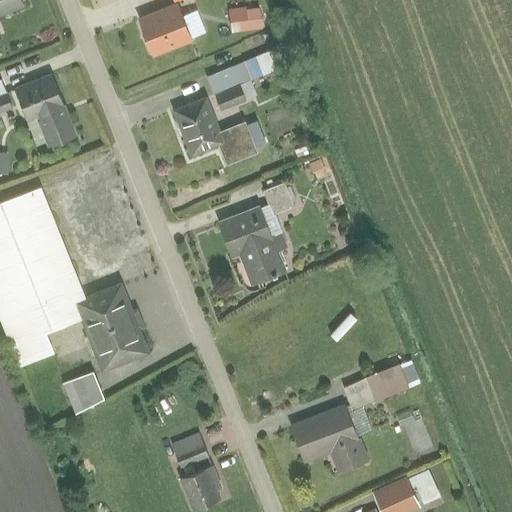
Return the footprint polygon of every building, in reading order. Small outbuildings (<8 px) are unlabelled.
[(0,0),(0,30),(4,29),(0,18),(0,11),(28,0),(0,0)] [(182,2),(141,18),(155,52),(196,36),(182,2)] [(267,6),(246,7),(248,28),(268,27),(267,6)] [(279,45),(211,72),(218,90),(243,81),(286,64),(279,45)] [(57,73),(18,88),(30,118),(41,114),(53,143),(80,132),(57,73)] [(6,76),(0,78),(0,111),(18,105),(6,76)] [(250,98),(243,81),(218,90),(225,107),(250,98)] [(210,94),(177,107),(196,153),(223,142),(229,140),(224,129),(210,94)] [(263,151),(250,118),(224,129),(229,140),(223,142),(232,163),(263,151)] [(12,150),(0,150),(0,172),(12,172),(12,150)] [(288,179),(268,187),(277,210),(297,202),(288,179)] [(44,180),(0,198),(0,299),(27,365),(60,351),(51,330),(87,315),(80,298),(91,294),(44,180)] [(252,205),(270,199),(266,189),(249,196),(252,205)] [(264,202),(223,218),(237,254),(242,252),(254,282),(290,268),(264,202)] [(91,294),(80,298),(87,315),(108,366),(153,348),(125,280),(91,294)] [(404,362),(348,385),(357,407),(413,384),(404,362)] [(97,367),(66,380),(79,410),(109,397),(97,367)] [(350,401),(296,423),(310,457),(337,446),(345,466),(372,455),(350,401)] [(203,431),(176,442),(186,467),(214,456),(203,431)] [(216,460),(183,474),(197,508),(230,494),(216,460)] [(411,475),(376,490),(385,511),(405,511),(423,504),(411,475)]
